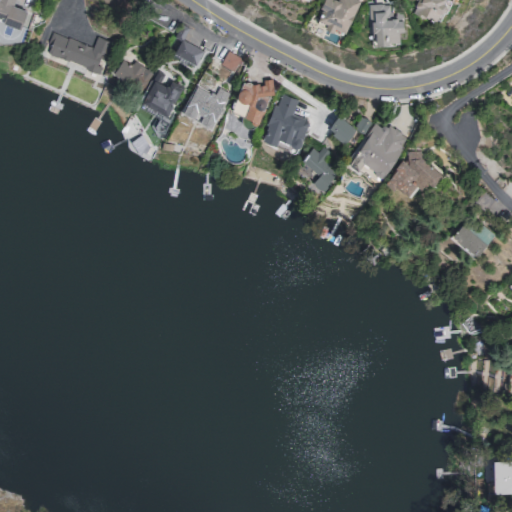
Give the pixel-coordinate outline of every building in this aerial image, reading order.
[(0,0),(0,19),(20,26),(25,10),(13,6),(14,0),(0,0)] [(345,31),(358,0),(321,0),(315,17),(325,21),(323,26),(333,30),(335,26),(345,31)] [(415,0),(412,7),(438,19),(447,0),(415,0)] [(369,2),(371,41),(398,40),(398,28),(402,27),(401,8),(389,9),(388,1),(369,2)] [(92,48),(52,33),(45,53),(99,74),(102,66),(97,65),(101,55),(106,57),(111,44),(96,38),(92,48)] [(192,68),(202,49),(180,38),(170,56),(192,68)] [(235,70),(241,57),(226,49),(220,62),(235,70)] [(140,91),(151,73),(133,61),(130,65),(121,59),(111,74),(140,91)] [(237,115),(264,113),(262,93),(272,93),(271,77),(262,77),(262,80),(235,82),(237,115)] [(169,80),(166,86),(151,79),(138,104),(164,118),(180,86),(169,80)] [(211,126),(228,92),(217,86),(213,93),(196,83),(181,110),(211,126)] [(297,99),(280,94),(277,105),(272,103),(260,141),(297,152),(307,119),(292,114),(297,99)] [(354,126),(335,114),(326,129),(346,141),(354,126)] [(354,126),(360,130),(366,119),(359,116),(354,126)] [(406,137),(376,117),(352,154),(382,174),(406,137)] [(336,172),(321,158),(328,151),(322,145),(316,151),(311,147),(300,159),(317,174),(311,181),(320,189),(336,172)] [(441,171),(409,145),(385,176),(405,192),(413,182),(419,187),(426,178),(432,183),(441,171)] [(450,234),(476,251),(485,237),(459,220),(450,234)]
